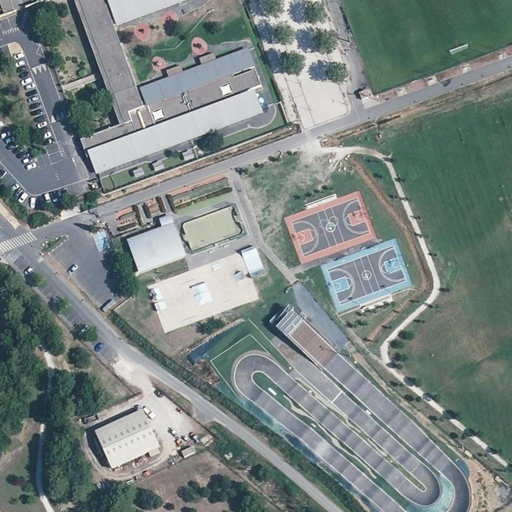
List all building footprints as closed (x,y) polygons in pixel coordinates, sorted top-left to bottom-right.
[(13,11),(8,0),(0,0),(0,5),(3,14),(13,11)] [(36,0),(37,2),(41,0),(84,0),(85,0),(80,2),(121,114),(122,113),(125,122),(80,138),(86,152),(90,151),(96,171),(114,165),(113,161),(128,156),(130,159),(146,153),(145,150),(161,144),(162,147),(179,141),(177,138),(199,130),(200,133),(227,123),(226,120),(248,112),(249,115),(260,111),(253,91),(240,96),(239,92),(260,85),(254,69),(233,77),(232,73),(253,65),(247,49),(216,60),(202,66),(183,73),(168,78),(140,88),(146,104),(142,105),(104,1),(107,0),(108,0),(117,23),(179,0),(36,0)] [(213,53),(199,58),(202,66),(216,60),(213,53)] [(168,78),(183,73),(180,66),(166,71),(168,78)] [(359,92),(362,99),(369,97),(366,90),(359,92)] [(231,143),(244,140),(243,133),(229,136),(231,143)] [(175,164),(188,161),(187,154),(173,157),(175,164)] [(147,167),(134,172),(136,179),(150,175),(147,167)] [(163,226),(127,240),(139,273),(187,256),(171,214),(160,218),(163,226)] [(104,232),(94,235),(99,251),(110,247),(104,232)] [(256,246),(242,250),(248,273),(263,269),(256,246)] [(206,282),(192,286),(198,304),(211,301),(206,282)] [(164,301),(154,304),(156,312),(167,308),(164,301)] [(302,320),(283,338),(326,382),(345,364),(302,320)] [(257,378),(251,385),(265,397),(271,390),(257,378)] [(97,432),(112,467),(158,446),(143,412),(97,432)] [(184,458),(195,453),(192,446),(181,451),(184,458)]
